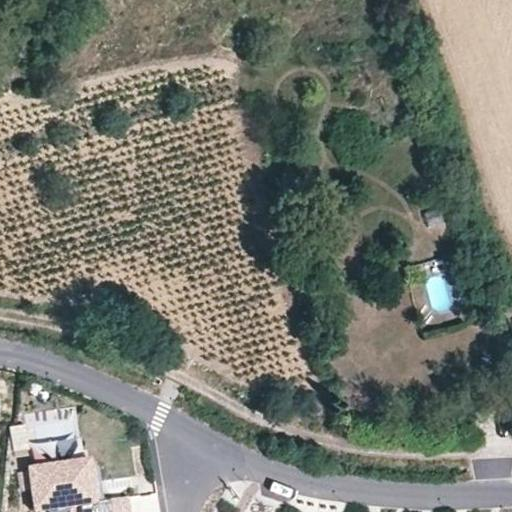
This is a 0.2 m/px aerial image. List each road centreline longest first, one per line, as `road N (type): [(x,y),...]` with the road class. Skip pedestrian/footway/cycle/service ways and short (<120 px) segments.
road 1 (track): [(511,448),(405,451),(323,440),(122,349),(0,315)]
road 2 (residential): [(190,432),(251,461),(340,485),(511,492)]
road 3 (residential): [(0,355),(60,369),(190,432)]
